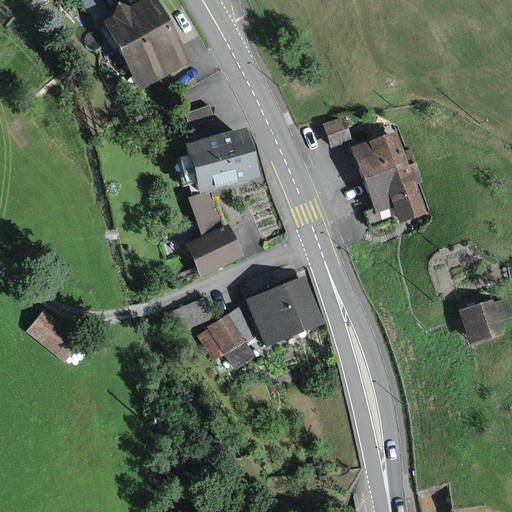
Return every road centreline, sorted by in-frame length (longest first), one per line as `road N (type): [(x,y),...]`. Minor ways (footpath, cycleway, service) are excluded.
road 1 (primary): [(202,0),(259,102),(319,245),(371,397),(391,511)]
road 2 (track): [(127,314),(80,312),(0,267)]
